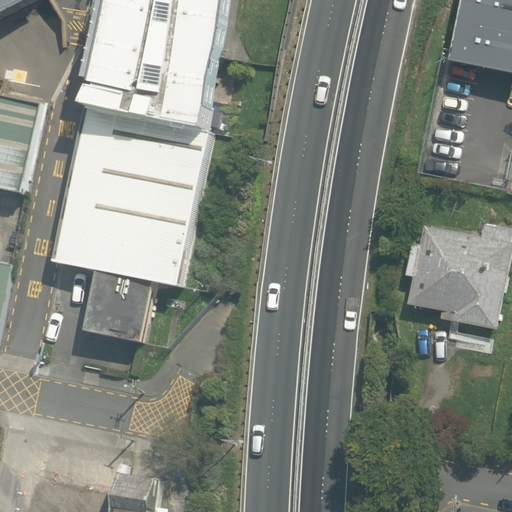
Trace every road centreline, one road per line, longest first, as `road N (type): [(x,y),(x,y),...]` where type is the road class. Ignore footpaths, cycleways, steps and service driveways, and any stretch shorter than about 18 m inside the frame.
road 1 (motorway): [(266,511),(282,296),(305,124),(334,0)]
road 2 (motorway): [(390,0),(338,299),(321,511)]
road 3 (residential): [(167,420),(0,386)]
road 4 (residential): [(408,511),(407,471),(511,489)]
